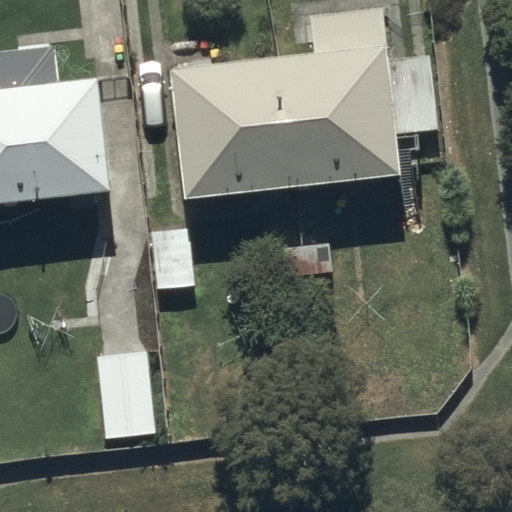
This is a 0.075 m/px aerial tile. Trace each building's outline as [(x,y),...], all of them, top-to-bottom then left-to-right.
[(280,53),(295,183),(402,171),(383,5),(310,13),(314,49),(280,53)] [(0,200),(113,187),(100,72),(60,76),(56,42),(0,48),(0,200)] [(172,65),(187,196),(295,183),(280,53),(172,65)] [(399,132),(440,128),(431,53),(391,58),(399,132)] [(158,289),(196,285),(191,227),(152,230),(158,289)] [(305,274),(333,271),(331,243),(302,245),(305,274)] [(276,276),(305,274),(302,245),(273,248),(276,276)] [(149,350),(97,356),(106,437),(158,432),(149,350)]
